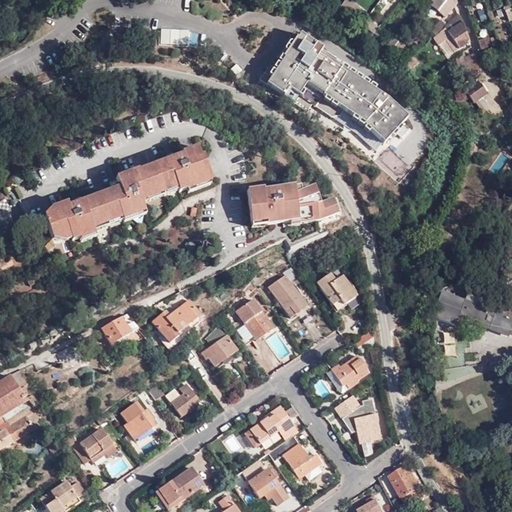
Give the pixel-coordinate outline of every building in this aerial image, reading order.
[(357,2),(353,0),(344,0),(339,9),(348,15),(355,6),(357,2)] [(455,0),(433,0),(428,6),(444,20),(458,5),(455,0)] [(503,7),(508,21),(511,19),(511,5),(511,3),(503,7)] [(364,12),(355,6),(348,15),(348,16),(357,21),(364,12)] [(489,18),(488,9),(479,10),(480,19),(489,18)] [(445,29),(462,18),(458,15),(444,27),(445,29)] [(469,43),(462,18),(445,29),(440,33),(444,39),(449,35),(459,50),(469,43)] [(378,28),(367,19),(362,25),(374,34),(378,28)] [(430,32),(434,38),(440,33),(445,29),(444,27),(440,23),(430,32)] [(158,28),(159,45),(188,45),(188,28),(158,28)] [(449,35),(444,39),(454,53),(459,50),(449,35)] [(303,43),(305,38),(301,36),(281,63),(289,61),(296,62),(299,62),(305,54),(303,50),(303,43)] [(394,36),(387,45),(392,50),(399,41),(400,40),(394,36)] [(338,61),(305,38),(303,43),(303,50),(305,54),(299,62),(296,62),(289,61),(281,63),(273,67),(265,74),(260,80),(308,114),(314,106),(332,119),(342,117),(346,113),(365,126),(364,127),(385,146),(408,121),(384,99),(371,102),(357,93),(363,85),(335,65),(338,61)] [(399,41),(392,50),(398,55),(406,46),(399,41)] [(471,81),(479,73),(473,54),(465,57),(464,52),(456,59),(464,83),(471,81)] [(406,62),(418,74),(422,70),(411,58),(406,62)] [(239,75),(244,70),(238,64),(233,69),(239,75)] [(475,103),(476,102),(487,93),(487,92),(477,81),(465,91),(475,103)] [(384,99),(363,85),(357,93),(371,102),(384,99)] [(487,93),(476,102),(484,111),(495,102),(487,93)] [(468,144),(465,155),(472,157),(475,146),(468,144)] [(65,203),(49,209),(51,213),(58,234),(60,233),(61,237),(68,235),(70,239),(70,241),(78,238),(92,233),(92,232),(91,228),(120,217),(121,219),(135,213),(149,208),(150,209),(164,204),(162,195),(160,192),(174,186),(176,190),(177,192),(209,180),(201,156),(198,156),(195,147),(179,153),(180,156),(173,159),(174,161),(166,164),(165,160),(115,179),(115,180),(117,187),(110,190),(81,201),(82,205),(74,208),(73,205),(67,207),(65,203)] [(164,156),(165,160),(166,164),(174,161),(173,159),(171,153),(164,156)] [(107,182),(110,190),(117,187),(115,180),(107,182)] [(160,192),(162,195),(176,190),(174,186),(160,192)] [(296,221),(297,225),(314,223),(336,216),(331,202),(316,207),(314,198),(315,197),(312,189),(300,193),(298,188),(285,190),(285,192),(278,194),(277,192),(270,193),(270,194),(263,195),(262,190),(246,192),(250,223),(265,222),(265,227),(273,225),(273,219),(280,218),(281,225),(288,224),(289,223),(289,222),(296,221)] [(72,199),(73,205),(74,208),(82,205),(81,201),(79,196),(72,199)] [(58,234),(51,213),(42,217),(49,237),(58,234)] [(121,219),(121,221),(122,222),(137,217),(135,213),(121,219)] [(91,228),(92,232),(121,221),(121,219),(120,217),(91,228)] [(92,233),(78,238),(80,242),(94,237),(92,233)] [(339,301),(343,307),(356,299),(341,277),(334,282),(330,275),(316,284),(330,306),(339,301)] [(305,307),(284,277),(268,288),(290,318),(305,307)] [(463,299),(485,307),(487,303),(484,303),(487,294),(468,287),(463,299)] [(511,317),(485,307),(463,299),(440,291),(431,316),(454,325),(458,315),(507,333),(508,331),(511,332),(511,317)] [(245,326),(235,332),(244,345),(254,338),(256,340),(273,329),(251,299),(234,311),(245,326)] [(202,320),(188,301),(168,316),(164,313),(153,323),(169,344),(181,334),(183,335),(202,320)] [(344,308),(343,307),(339,301),(330,306),(335,314),(344,308)] [(135,331),(125,315),(116,321),(100,329),(110,345),(135,331)] [(371,340),(367,334),(354,343),(358,349),(371,340)] [(236,352),(226,338),(202,355),(206,361),(208,359),(214,368),(222,363),(223,366),(232,360),(229,357),(236,352)] [(184,356),(189,362),(194,358),(186,347),(181,350),(184,356)] [(367,373),(356,357),(339,369),(337,367),(330,372),(342,387),(345,385),(348,389),(356,384),(355,381),(367,373)] [(25,376),(21,369),(9,375),(22,394),(25,398),(34,392),(24,378),(25,376)] [(22,394),(9,375),(0,379),(0,412),(18,401),(18,400),(20,398),(19,397),(22,394)] [(147,392),(153,401),(163,394),(156,386),(147,392)] [(197,400),(186,386),(179,390),(183,395),(180,397),(174,390),(165,397),(180,418),(187,412),(188,413),(198,407),(195,402),(197,400)] [(39,400),(34,392),(25,398),(27,402),(31,406),(39,400)] [(145,407),(153,401),(147,392),(138,398),(145,407)] [(334,409),(351,398),(353,397),(352,396),(333,408),(334,409)] [(370,441),(380,439),(371,399),(361,402),(362,405),(359,406),(353,397),(351,398),(334,409),(341,419),(345,417),(348,421),(344,423),(350,432),(356,431),(359,444),(361,443),(364,456),(372,454),(370,441)] [(32,429),(42,423),(36,413),(32,408),(22,413),(25,417),(32,429)] [(279,436),(292,427),(280,408),(271,413),(273,416),(268,420),(266,419),(261,423),(259,421),(249,429),(259,444),(277,432),(279,436)] [(152,419),(146,411),(125,426),(134,439),(152,426),(149,422),(152,419)] [(10,426),(25,417),(22,413),(7,422),(10,426)] [(0,449),(32,429),(25,417),(10,426),(7,422),(6,423),(0,419),(0,432),(1,434),(0,434),(0,449)] [(101,427),(107,422),(104,417),(97,422),(101,427)] [(433,438),(425,421),(419,425),(429,441),(433,438)] [(293,437),(297,434),(292,427),(279,436),(284,443),(293,437)] [(91,463),(114,447),(103,431),(75,450),(86,466),(91,463)] [(307,458),(293,437),(284,443),(267,455),(273,464),(282,457),(299,480),(304,476),(308,482),(321,473),(317,468),(321,465),(315,457),(311,458),(310,457),(307,458)] [(63,445),(67,450),(76,444),(73,439),(63,445)] [(118,453),(114,447),(91,463),(93,465),(105,457),(108,460),(118,453)] [(253,464),(247,469),(251,475),(258,470),(253,464)] [(420,489),(407,468),(389,479),(401,500),(420,489)] [(169,484),(157,492),(169,510),(179,503),(178,502),(190,493),(192,495),(202,488),(190,470),(182,475),(184,478),(172,487),(169,484)] [(267,494),(271,499),(276,506),(286,499),(267,472),(249,484),(259,499),(264,496),(267,494)] [(182,475),(169,484),(172,487),(184,478),(182,475)] [(75,498),(76,500),(84,494),(77,483),(69,488),(65,483),(39,500),(47,511),(63,511),(61,508),(75,498)] [(166,511),(169,510),(157,492),(154,495),(165,511),(166,511)] [(178,502),(179,503),(192,495),(190,493),(178,502)] [(383,511),(374,496),(366,501),(369,507),(368,508),(370,511),(383,511)] [(237,511),(227,497),(217,504),(223,511),(237,511)] [(65,511),(79,503),(76,500),(75,498),(61,508),(63,511),(65,511)]
